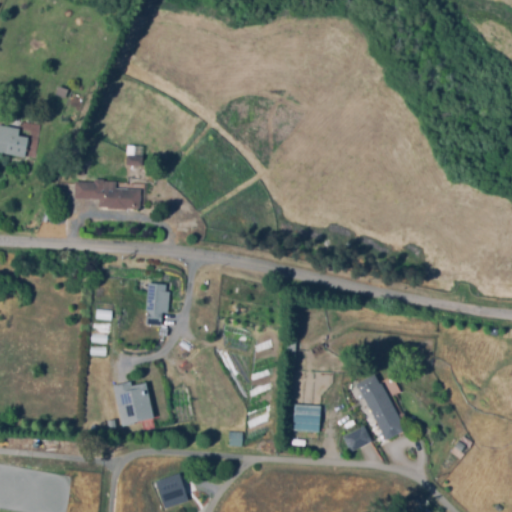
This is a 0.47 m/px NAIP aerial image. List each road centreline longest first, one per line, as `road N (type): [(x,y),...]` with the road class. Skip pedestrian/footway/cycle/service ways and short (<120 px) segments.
road 1 (residential): [(0,240),(177,249),(511,314)]
road 2 (residential): [(454,511),(422,482),(392,469),(155,453),(133,456),(117,476),(114,511)]
